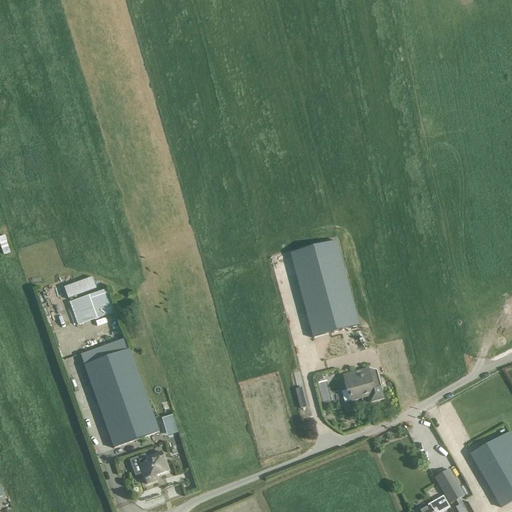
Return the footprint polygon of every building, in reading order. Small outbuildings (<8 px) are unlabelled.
[(337,241),(290,254),(319,363),(366,350),(337,241)] [(108,289),(70,303),(78,326),(116,312),(108,289)] [(114,449),(159,432),(126,339),(80,355),(84,366),(114,449)] [(401,342),(377,348),(381,366),(405,359),(401,342)] [(343,376),(347,390),(341,392),(344,403),(368,397),(370,403),(384,400),(376,372),(369,369),(343,376)] [(304,388),(295,390),(300,409),(309,407),(304,388)] [(165,413),(167,413),(172,410),(169,401),(163,403),(162,404),(165,413)] [(167,437),(178,434),(173,416),(162,419),(167,437)] [(470,455),(501,508),(511,501),(511,435),(510,432),(470,455)] [(136,476),(143,474),(147,485),(158,481),(157,477),(169,472),(162,453),(146,458),(145,455),(130,461),(136,476)] [(449,470),(436,479),(451,504),(456,501),(459,499),(464,496),(449,470)] [(443,496),(427,505),(429,507),(420,511),(443,511),(450,508),(449,506),(443,496)] [(459,506),(456,508),(457,511),(466,511),(459,499),(456,501),(459,506)]
